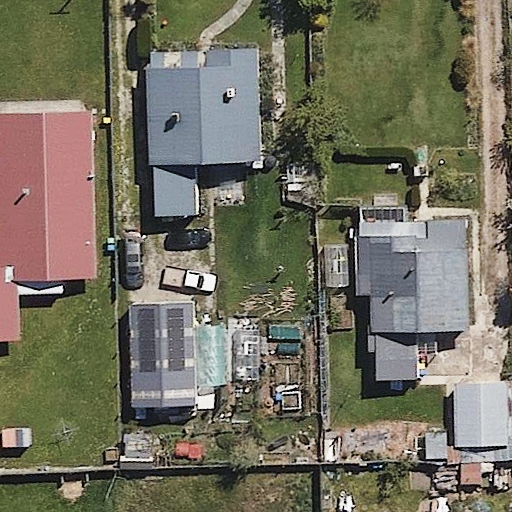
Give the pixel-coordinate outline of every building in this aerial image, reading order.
[(269,50),(157,51),(159,218),(205,218),(204,160),(270,160),(269,50)] [(101,102),(0,105),(0,243),(1,268),(0,267),(0,337),(27,336),(26,296),(71,294),(70,279),(106,278),(101,102)] [(411,204),(360,205),(362,295),(377,295),(379,376),(431,375),(430,330),(478,329),(476,233),(431,234),(431,218),(411,219),(411,204)] [(166,280),(125,280),(126,337),(167,337),(166,280)] [(177,349),(136,350),(137,398),(178,397),(177,349)] [(511,390),(511,376),(460,379),(464,445),(511,441),(511,390)]
